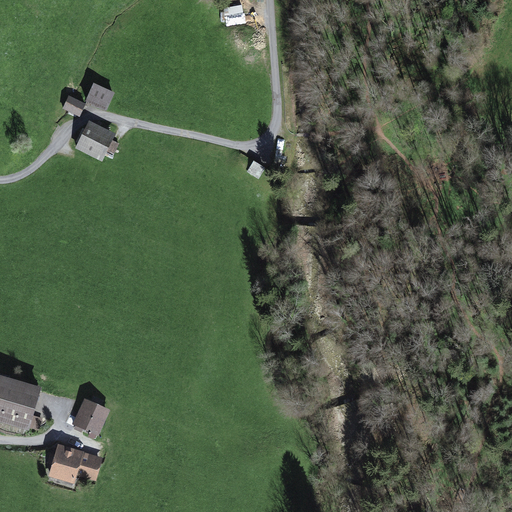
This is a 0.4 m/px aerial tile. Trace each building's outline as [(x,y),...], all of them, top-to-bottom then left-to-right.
[(94,87),(86,104),(107,114),(115,96),(94,87)] [(80,119),(86,106),(69,98),(63,111),(80,119)] [(116,136),(89,123),(76,151),(103,164),(116,136)] [(41,391),(0,378),(0,425),(28,434),(41,391)] [(110,413),(85,401),(73,427),(99,439),(110,413)] [(84,449),(58,441),(49,474),(74,482),(76,475),(96,481),(103,456),(84,450),(84,449)]
